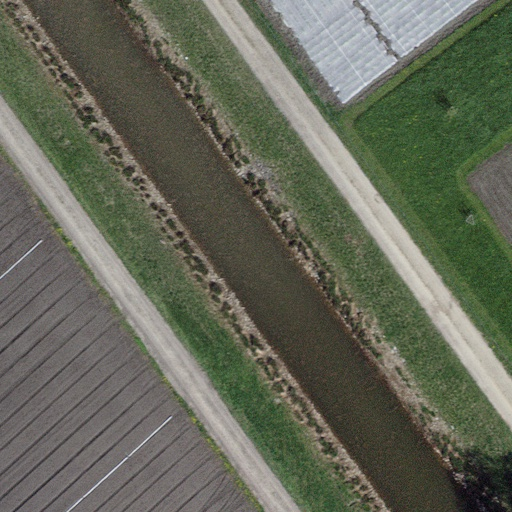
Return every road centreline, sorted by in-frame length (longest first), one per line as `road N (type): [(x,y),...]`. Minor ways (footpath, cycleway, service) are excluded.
road 1 (track): [(217,0),(511,409)]
road 2 (track): [(267,511),(0,154)]
